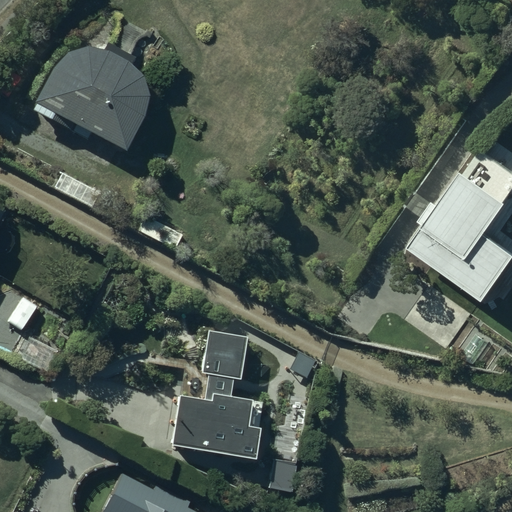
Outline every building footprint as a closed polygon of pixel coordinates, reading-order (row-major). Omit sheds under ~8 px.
[(64,60),(49,76),(32,110),(123,156),(140,122),(146,103),(139,83),(124,70),(105,59),(86,54),(64,60)] [(511,201),(511,179),(482,157),(464,181),(463,181),(440,212),(438,210),(406,254),(484,312),(511,274),(511,264),(485,244),(508,213),(505,211),(511,201)] [(145,215),(137,232),(176,251),(184,234),(145,215)] [(259,412),(225,406),(228,389),(235,390),(243,344),(206,338),(198,383),(203,384),(198,411),(177,407),(169,454),(249,469),(259,412)] [(183,511),(123,479),(104,511),(183,511)]
